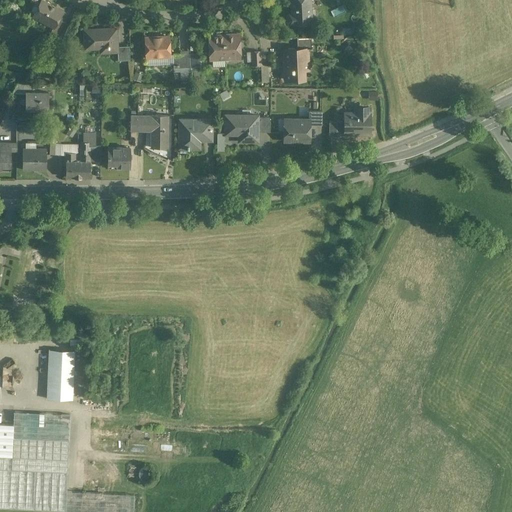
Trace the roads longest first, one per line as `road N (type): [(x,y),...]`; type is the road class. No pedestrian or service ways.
road 1 (tertiary): [(0,190),(239,187),(312,175),(488,111)]
road 2 (residential): [(238,0),(196,16),(104,4)]
